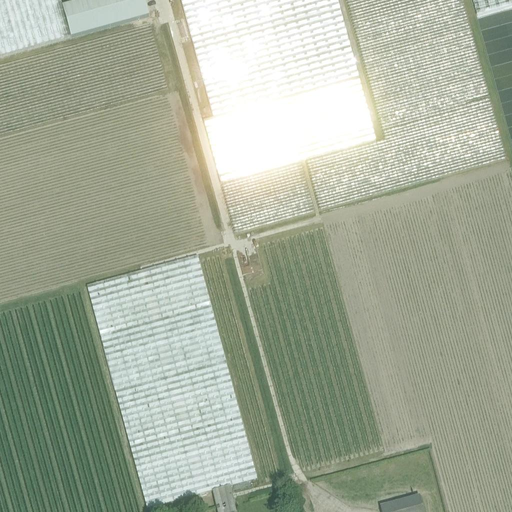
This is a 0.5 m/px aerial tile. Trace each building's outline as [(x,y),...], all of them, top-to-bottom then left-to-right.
[(59,0),(0,0),(0,58),(148,17),(143,0),(89,0),(62,8),(59,0)] [(180,0),(213,119),(203,122),(221,184),(375,142),(335,0),(180,0)] [(511,0),(472,0),(477,17),(511,7),(511,0)] [(236,511),(230,487),(257,480),(197,257),(87,288),(147,510),(212,493),(216,511),(236,511)] [(380,511),(423,511),(419,496),(379,507),(380,511)]
